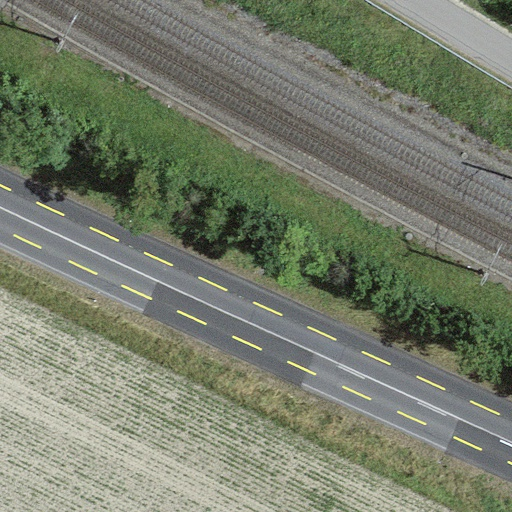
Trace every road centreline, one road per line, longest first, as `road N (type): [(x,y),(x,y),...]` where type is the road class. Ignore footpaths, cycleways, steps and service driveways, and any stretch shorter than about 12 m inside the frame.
road 1 (secondary): [(511,444),(0,207)]
road 2 (unclassified): [(390,0),(511,69)]
